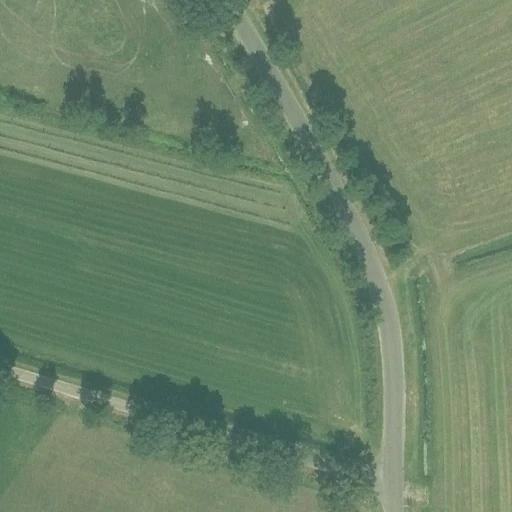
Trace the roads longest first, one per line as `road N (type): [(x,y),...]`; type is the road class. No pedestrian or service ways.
road 1 (unclassified): [(397,485),(393,335),(383,282),(361,229),(222,0)]
road 2 (unclassified): [(397,485),(0,370)]
